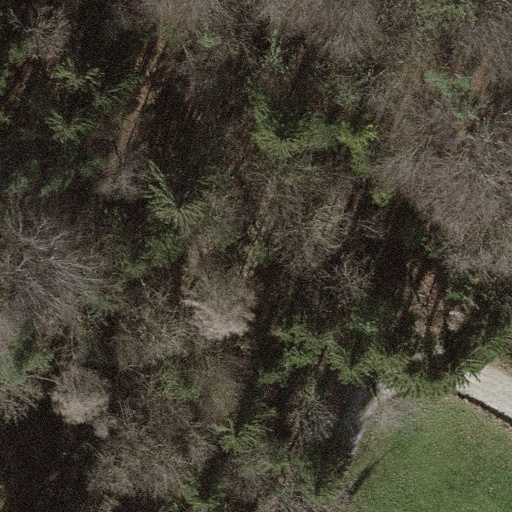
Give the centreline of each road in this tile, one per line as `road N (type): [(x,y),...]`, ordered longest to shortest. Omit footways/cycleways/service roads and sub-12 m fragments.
road 1 (track): [(299,0),(57,256),(0,298)]
road 2 (track): [(511,240),(361,0)]
road 3 (track): [(511,393),(458,369),(398,375),(357,426),(324,511)]
